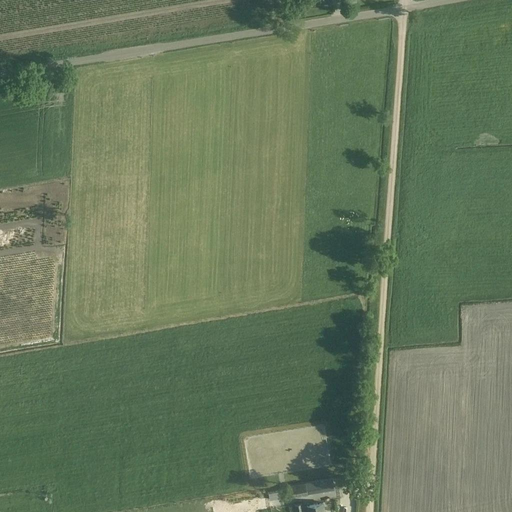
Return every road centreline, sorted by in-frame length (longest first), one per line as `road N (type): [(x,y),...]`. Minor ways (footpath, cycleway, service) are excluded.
road 1 (track): [(367,511),(404,8)]
road 2 (unclassified): [(0,74),(404,8)]
